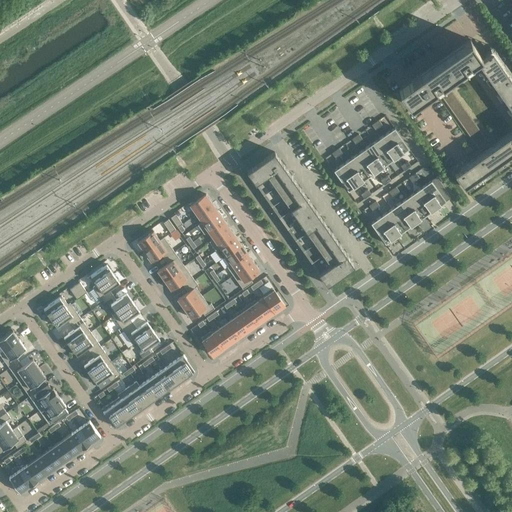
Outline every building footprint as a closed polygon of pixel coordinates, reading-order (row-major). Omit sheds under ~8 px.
[(411,81),(399,90),(411,106),(423,97),(477,59),(482,56),(481,56),(470,40),(411,81)] [(455,174),(465,188),(511,154),(511,74),(494,50),(478,61),(511,109),(511,131),(459,168),(461,170),(455,174)] [(394,128),(384,135),(391,145),(402,138),(394,128)] [(384,135),(374,142),(381,152),(391,145),(384,135)] [(391,145),(399,156),(409,148),(402,138),(391,145)] [(374,142),(364,149),(371,159),(381,152),(374,142)] [(381,152),(389,163),(399,156),(391,145),(381,152)] [(364,149),(354,156),(361,167),(371,159),(364,149)] [(283,164),(274,152),(247,171),(255,183),(283,164)] [(371,159),(379,170),(389,163),(381,152),(371,159)] [(354,156),(344,163),(351,174),(361,167),(354,156)] [(361,167),(369,177),(379,170),(371,159),(361,167)] [(344,163),(334,171),(341,181),(351,174),(344,163)] [(291,175),(283,164),(255,183),(263,194),(291,175)] [(351,174),(359,184),(369,177),(361,167),(351,174)] [(341,181),(348,191),(359,184),(351,174),(341,181)] [(299,186),(291,175),(263,194),(271,205),(299,186)] [(428,198),(439,191),(436,187),(434,184),(431,180),(421,188),(428,198)] [(306,197),(299,186),(271,205),(279,217),(306,197)] [(418,205),(428,198),(421,188),(411,195),(418,205)] [(436,208),(446,201),(443,197),(441,194),(439,191),(428,198),(436,208)] [(196,214),(212,203),(206,194),(190,205),(196,214)] [(408,212),(418,205),(411,195),(401,202),(408,212)] [(314,209),(306,197),(279,217),(287,228),(314,209)] [(426,215),(436,208),(428,198),(418,205),(426,215)] [(398,219),(408,212),(401,202),(391,209),(398,219)] [(212,203),(196,214),(202,222),(218,211),(212,203)] [(416,222),(426,215),(418,205),(408,212),(416,222)] [(322,220),(314,209),(287,228),(295,239),(322,220)] [(388,226),(398,219),(391,209),(381,216),(388,226)] [(206,232),(224,220),(218,211),(202,222),(198,225),(204,234),(206,232)] [(406,229),(416,222),(408,212),(398,219),(406,229)] [(182,224),(176,214),(171,217),(178,227),(181,225),(182,224)] [(371,223),(378,233),(388,226),(381,216),(371,223)] [(396,237),(406,229),(398,219),(388,226),(396,237)] [(175,229),(169,220),(164,223),(171,233),(175,229)] [(224,220),(206,232),(212,240),(230,228),(224,220)] [(330,231),(322,220),(295,239),(303,251),(330,231)] [(385,244),(396,237),(388,226),(378,233),(385,244)] [(215,250),(236,236),(230,228),(212,240),(209,242),(210,242),(215,250)] [(153,231),(138,242),(144,251),(160,240),(153,231)] [(338,243),(330,231),(303,251),(311,262),(338,243)] [(236,236),(215,250),(221,259),(222,259),(224,258),(224,257),(241,245),(236,236)] [(164,258),(174,252),(164,237),(160,240),(144,251),(151,261),(161,254),(164,258)] [(346,254),(338,243),(311,262),(319,273),(346,254)] [(241,245),(224,257),(224,258),(229,265),(230,265),(247,253),(241,245)] [(184,266),(174,252),(164,258),(168,263),(158,271),(164,280),(184,266)] [(247,253),(230,265),(229,265),(227,267),(233,275),(253,261),(247,253)] [(354,266),(346,254),(319,273),(327,285),(354,266)] [(253,282),(249,277),(259,270),(253,261),(233,275),(243,289),(253,282)] [(113,273),(106,264),(89,277),(95,286),(113,273)] [(194,280),(184,266),(164,280),(171,289),(181,282),(184,287),(194,280)] [(93,287),(93,288),(103,302),(113,295),(109,290),(120,283),(113,273),(95,286),(93,287)] [(184,287),(188,292),(178,299),(184,308),(202,296),(196,287),(198,285),(194,280),(184,287)] [(87,292),(80,282),(75,286),(82,296),(87,292)] [(82,296),(75,286),(70,289),(77,299),(82,296)] [(285,305),(272,287),(263,294),(264,296),(276,312),(285,305)] [(133,302),(127,293),(116,300),(113,295),(103,302),(113,316),(133,302)] [(50,318),(66,306),(66,307),(68,305),(62,296),(44,308),(50,318)] [(191,318),(201,310),(204,315),(214,308),(211,303),(208,305),(202,296),(184,308),(191,318)] [(256,302),(267,318),(276,312),(264,296),(256,302)] [(113,316),(123,330),(133,323),(129,318),(140,311),(133,302),(113,316)] [(247,308),(258,324),(267,318),(256,302),(247,308)] [(67,320),(71,325),(80,318),(77,312),(72,315),(66,307),(66,306),(50,318),(57,327),(67,320)] [(238,315),(249,330),(258,324),(247,308),(246,306),(245,306),(237,313),(236,313),(238,315)] [(229,321),(240,337),(249,330),(238,315),(229,321)] [(80,318),(71,325),(74,330),(64,337),(70,346),(86,335),(91,332),(90,332),(80,318)] [(133,344),(133,345),(136,343),(135,343),(153,330),(147,321),(136,328),(133,323),(123,330),(133,344)] [(220,327),(231,343),(240,337),(229,321),(220,327)] [(231,343),(220,327),(212,333),(211,333),(223,349),(231,343)] [(19,339),(13,330),(0,339),(0,345),(3,351),(19,339)] [(136,343),(142,352),(140,354),(143,359),(153,352),(149,347),(160,340),(153,330),(135,343),(136,343)] [(223,349),(211,333),(212,333),(210,331),(201,338),(213,356),(223,349)] [(77,355),(87,348),(91,353),(100,346),(97,341),(92,344),(86,335),(70,346),(77,355)] [(19,339),(3,351),(10,360),(5,363),(9,368),(19,361),(15,356),(26,349),(19,339)] [(91,353),(94,358),(84,365),(90,375),(106,363),(100,354),(104,351),(100,346),(91,353)] [(194,370),(183,354),(174,361),(185,377),(194,370)] [(19,361),(9,368),(19,382),(39,368),(33,359),(22,366),(19,361)] [(97,384),(107,377),(111,382),(120,375),(110,360),(106,363),(90,375),(97,384)] [(174,361),(165,367),(176,383),(185,377),(174,361)] [(165,367),(156,373),(167,389),(176,383),(165,367)] [(39,368),(19,382),(29,396),(39,389),(35,384),(46,377),(39,368)] [(156,373),(147,380),(159,395),(167,389),(156,373)] [(139,385),(139,386),(150,402),(159,395),(147,380),(139,385)] [(136,381),(127,388),(141,408),(150,402),(139,386),(139,385),(136,381)] [(39,389),(29,396),(39,411),(59,396),(53,387),(42,394),(39,389)] [(118,394),(119,397),(120,396),(132,414),(141,408),(127,388),(118,394)] [(59,396),(39,411),(49,425),(59,418),(56,413),(66,406),(59,396)] [(111,402),(110,403),(112,405),(112,404),(123,420),(132,414),(120,396),(119,397),(111,402)] [(114,427),(123,420),(112,404),(112,405),(103,411),(114,427)] [(7,412),(0,416),(0,423),(0,424),(0,438),(12,429),(6,420),(10,417),(7,412)] [(89,420),(80,427),(91,443),(101,436),(89,420)] [(80,427),(71,433),(82,449),(91,443),(80,427)] [(12,429),(0,438),(0,445),(3,450),(13,443),(17,448),(27,441),(23,435),(19,438),(12,429)] [(71,433),(62,439),(74,455),(82,449),(71,433)] [(62,439),(54,446),(65,462),(74,455),(62,439)] [(54,446),(45,452),(56,468),(65,462),(54,446)] [(45,452),(36,458),(47,474),(56,468),(45,452)] [(36,458),(27,464),(38,480),(47,474),(36,458)] [(27,464),(18,471),(29,486),(38,480),(27,464)] [(18,471),(9,477),(20,493),(29,486),(18,471)]
